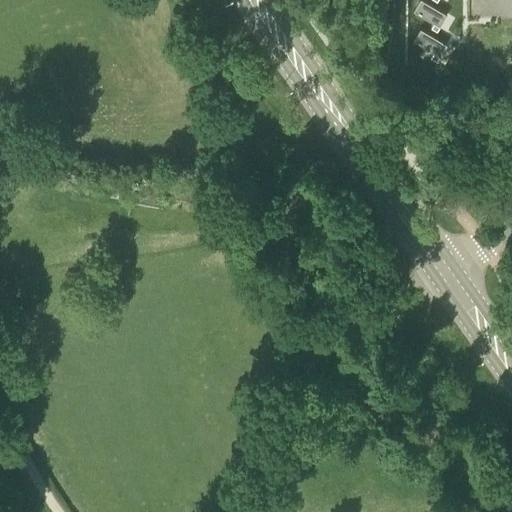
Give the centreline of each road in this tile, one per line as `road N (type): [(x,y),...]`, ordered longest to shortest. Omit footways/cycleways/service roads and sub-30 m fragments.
road 1 (tertiary): [(256,0),(511,362)]
road 2 (track): [(436,256),(328,337),(285,411),(251,511)]
road 3 (track): [(58,511),(0,398)]
